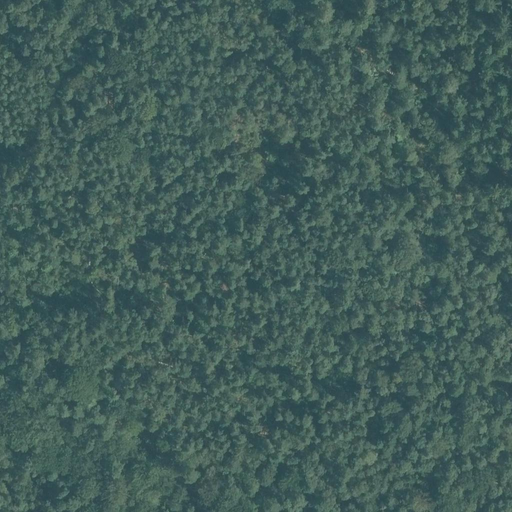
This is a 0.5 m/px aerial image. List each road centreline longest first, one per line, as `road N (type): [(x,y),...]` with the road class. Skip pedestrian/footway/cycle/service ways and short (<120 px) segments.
road 1 (track): [(299,0),(511,177)]
road 2 (track): [(0,388),(147,511)]
